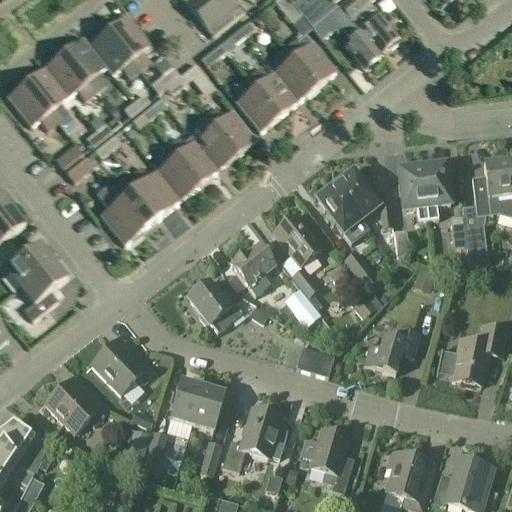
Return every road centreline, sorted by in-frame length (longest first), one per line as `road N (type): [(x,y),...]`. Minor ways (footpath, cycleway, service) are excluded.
road 1 (residential): [(511,437),(379,411),(174,350),(121,303)]
road 2 (residential): [(121,303),(395,94)]
road 3 (residential): [(121,303),(0,155)]
road 4 (residential): [(0,397),(121,303)]
road 5 (residential): [(395,94),(433,125),(511,120)]
road 6 (residential): [(0,76),(98,0)]
